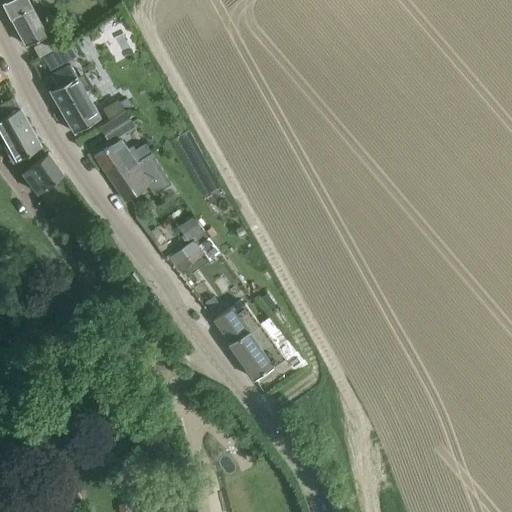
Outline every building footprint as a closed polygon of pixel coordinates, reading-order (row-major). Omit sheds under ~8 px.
[(28,0),(4,0),(2,1),(26,44),(47,32),(28,0)] [(57,45),(51,34),(32,44),(38,55),(57,45)] [(68,41),(42,55),(50,68),(75,54),(68,41)] [(58,83),(49,88),(59,104),(74,131),(100,115),(85,89),(70,63),(52,74),(58,83)] [(14,160),(14,159),(34,148),(41,144),(20,106),(19,106),(14,95),(0,102),(0,128),(7,141),(4,143),(14,160)] [(117,99),(102,108),(109,118),(124,109),(117,99)] [(112,117),(99,126),(109,139),(122,130),(112,117)] [(93,154),(104,169),(121,158),(126,166),(151,151),(145,141),(134,149),(132,146),(130,147),(128,144),(126,146),(119,136),(93,154)] [(14,159),(15,161),(38,192),(63,173),(47,152),(41,157),(34,148),(14,159)] [(121,158),(104,169),(124,198),(148,182),(154,191),(158,188),(171,180),(151,151),(126,166),(121,158)] [(205,231),(195,218),(181,228),(190,241),(205,231)] [(190,241),(169,256),(176,265),(201,248),(209,260),(221,251),(205,231),(190,241)] [(229,342),(253,377),(254,378),(257,376),(258,377),(263,378),(270,373),(271,368),(285,358),(244,301),(235,307),(233,304),(213,318),(229,341),(229,342)] [(291,353),(303,345),(294,332),(282,340),(291,353)]
